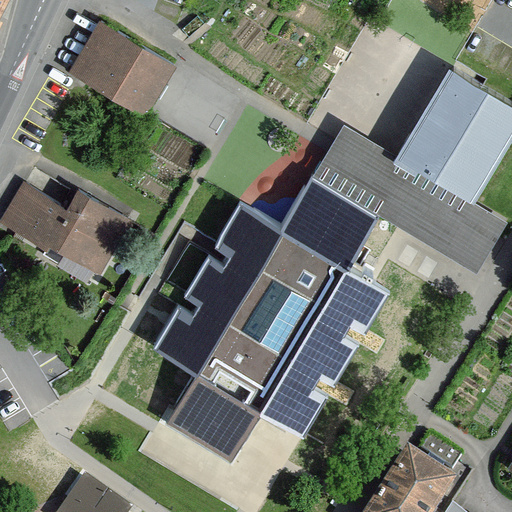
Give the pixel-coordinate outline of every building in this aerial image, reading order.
[(148,112),(177,64),(102,19),(73,68),(80,72),(148,112)] [(332,145),(317,170),(477,270),(507,219),(471,198),(511,130),(511,102),(451,67),(399,154),(345,121),(332,145)] [(187,291),(202,299),(195,311),(180,302),(157,341),(199,366),(168,419),(233,457),(263,407),(267,409),(304,432),(307,433),(330,393),(313,383),(320,371),(337,381),(360,342),(344,332),(351,319),(369,330),(391,291),(377,282),(350,266),(381,214),(313,174),(283,225),(241,200),(219,239),(232,246),(229,252),(226,257),(212,249),(187,291)] [(28,182),(5,220),(47,245),(51,239),(105,272),(136,221),(79,187),(68,206),(28,182)] [(432,434),(422,449),(455,471),(464,456),(432,434)] [(413,456),(376,511),(441,511),(458,486),(413,456)] [(132,511),(105,492),(90,511),(132,511)]
